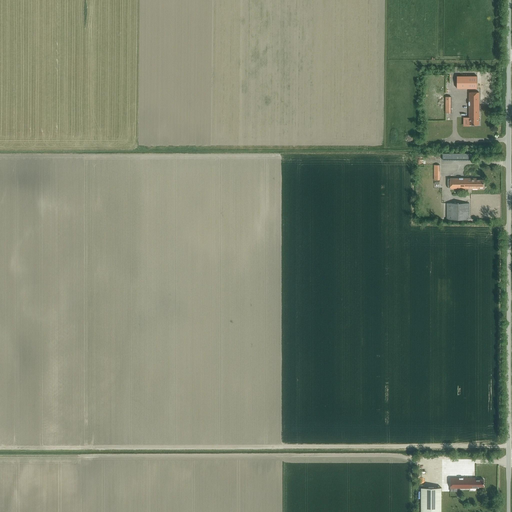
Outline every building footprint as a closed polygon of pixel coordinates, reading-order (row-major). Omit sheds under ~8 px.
[(477,89),(477,76),(470,76),(470,74),(465,74),(465,76),(457,76),(457,88),(477,89)] [(479,125),(479,92),(469,92),(469,125),(479,125)] [(483,187),(483,180),(476,180),(476,178),(450,178),(450,188),(478,188),(478,187),(483,187)] [(447,219),(469,219),(469,203),(446,203),(447,219)] [(483,486),(483,479),(476,479),(476,478),(450,478),(450,488),(478,488),(478,486),(483,486)] [(420,511),(441,511),(441,487),(421,487),(420,511)]
